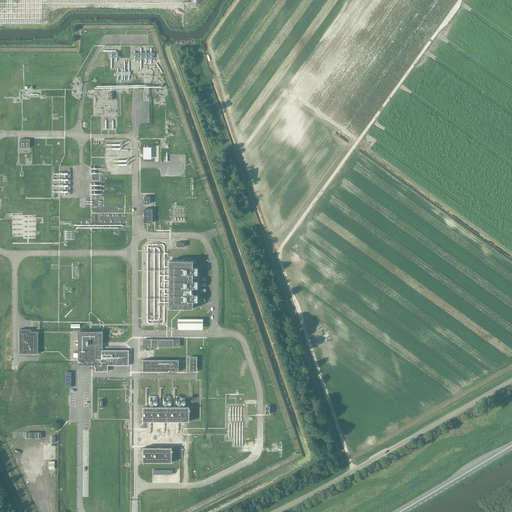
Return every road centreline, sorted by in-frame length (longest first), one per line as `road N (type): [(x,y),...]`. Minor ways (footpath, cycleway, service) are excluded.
road 1 (track): [(455,0),(274,257),(354,475)]
road 2 (unclassified): [(284,511),(511,380)]
road 3 (primary): [(398,511),(511,445)]
